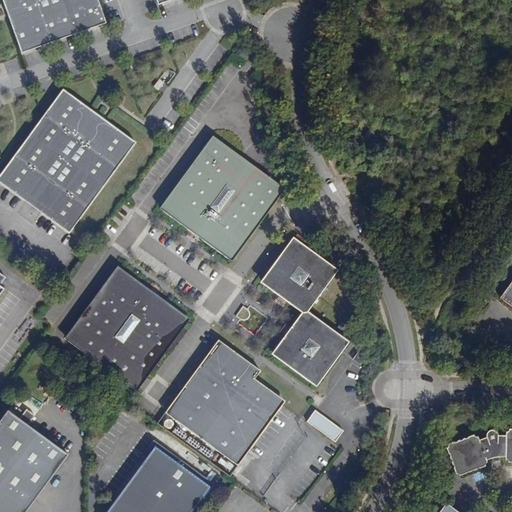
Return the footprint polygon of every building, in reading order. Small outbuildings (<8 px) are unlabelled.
[(101,25),(92,0),(2,0),(21,53),(101,25)] [(106,23),(97,0),(92,0),(101,25),(106,23)] [(166,84),(162,81),(156,89),(160,92),(166,84)] [(63,89),(0,175),(0,182),(69,234),(135,143),(63,89)] [(244,159),(217,139),(214,143),(211,140),(163,206),(167,208),(164,212),(191,232),(194,228),(205,236),(202,240),(229,260),(232,256),(235,259),(284,193),(280,191),(282,187),(256,168),(254,172),(241,162),(244,159)] [(241,162),(254,172),(256,168),(244,159),(241,162)] [(205,236),(194,228),(191,232),(202,240),(205,236)] [(334,267),(296,240),(290,241),(262,279),(263,285),(301,312),(288,330),(291,331),(288,335),(286,333),(273,350),(274,356),(312,384),(319,383),(346,345),(345,339),(308,312),(335,273),(334,267)] [(149,289),(122,270),(120,273),(116,270),(75,326),(79,328),(72,337),(69,341),(134,389),(137,385),(144,377),(148,379),(189,324),(185,321),(188,318),(160,297),(157,300),(147,292),(149,289)] [(511,278),(502,293),(503,299),(511,305),(511,278)] [(160,297),(149,289),(147,292),(157,300),(160,297)] [(242,308),(238,316),(247,320),(251,312),(242,308)] [(75,326),(69,335),(72,337),(79,328),(75,326)] [(172,412),(170,415),(234,463),(237,460),(244,451),(247,454),(283,405),(279,402),(282,399),(256,379),(259,375),(248,368),(251,364),(223,343),(220,347),(217,344),(175,400),(179,403),(172,412)] [(369,353),(361,348),(352,359),(360,364),(369,353)] [(251,364),(248,368),(259,375),(262,371),(251,364)] [(137,385),(141,388),(148,379),(144,377),(137,385)] [(15,411),(29,421),(39,408),(25,398),(15,411)] [(175,400),(168,409),(172,412),(179,403),(175,400)] [(8,410),(0,420),(0,511),(25,511),(68,454),(8,410)] [(344,430),(315,410),(307,421),(336,442),(344,430)] [(511,428),(508,428),(504,431),(504,435),(498,435),(485,438),(478,440),(478,438),(472,435),(447,444),(445,449),(454,473),(459,475),(483,467),(486,462),(486,460),(491,458),(492,462),(498,460),(499,457),(504,457),(504,459),(508,462),(511,462),(511,428)] [(192,511),(214,483),(158,443),(116,501),(117,503),(110,511),(192,511)] [(328,456),(332,459),(340,448),(336,445),(328,456)] [(244,451),(237,460),(241,463),(247,454),(244,451)]
